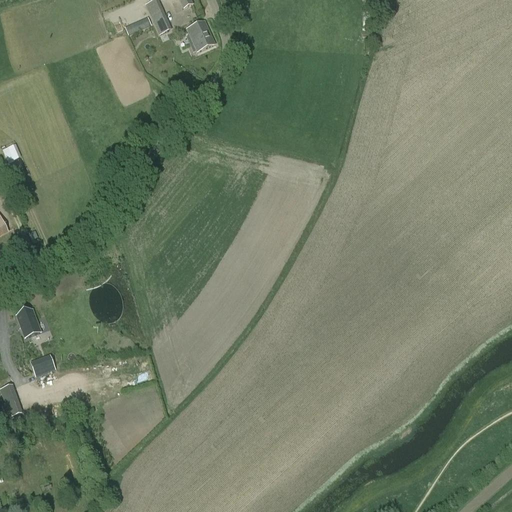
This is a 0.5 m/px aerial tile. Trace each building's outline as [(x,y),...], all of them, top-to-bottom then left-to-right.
[(177,0),(176,1),(170,3),(175,16),(193,8),(189,0),(177,0)] [(157,1),(145,7),(159,38),(171,32),(157,1)] [(127,14),(118,18),(124,30),(132,26),(127,14)] [(194,55),(196,54),(197,55),(215,46),(205,23),(186,32),(189,38),(187,39),(194,55)] [(10,164),(21,159),(17,150),(6,155),(10,164)] [(32,312),(16,318),(24,341),(40,335),(32,312)] [(35,379),(48,374),(43,359),(29,364),(35,379)] [(0,392),(9,419),(22,415),(12,386),(0,390),(0,392)]
